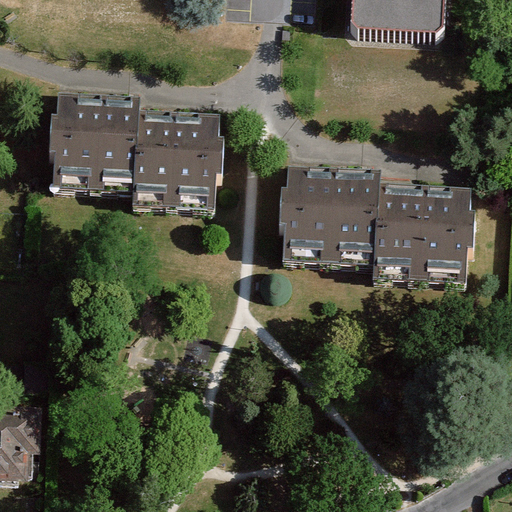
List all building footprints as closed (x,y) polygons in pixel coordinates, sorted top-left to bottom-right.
[(354,0),(353,41),(360,48),(432,53),(446,45),(449,0),(354,0)] [(139,109),(62,106),(58,193),(135,197),(134,217),(219,221),(223,130),(138,126),(139,109)] [(380,287),(458,293),(461,211),(377,204),(375,189),(279,183),(276,276),(365,283),(380,287)] [(29,362),(30,392),(49,392),(48,362),(29,362)] [(0,486),(46,486),(46,460),(59,460),(59,414),(0,415),(0,486)]
